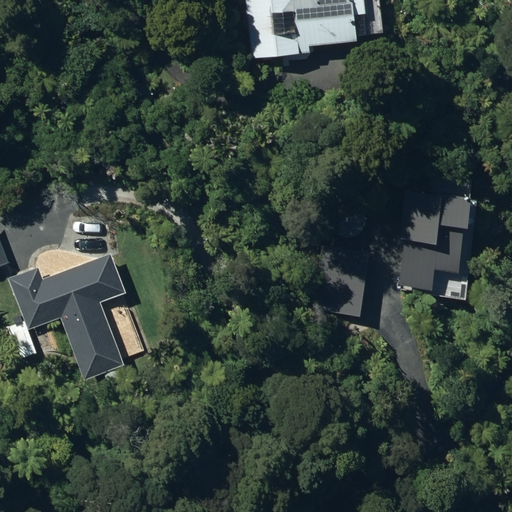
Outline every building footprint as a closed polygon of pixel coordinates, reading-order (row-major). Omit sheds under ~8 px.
[(313,48),(313,39),(362,36),(360,8),(371,6),(370,0),(252,0),(256,52),(313,48)] [(462,183),(414,179),(408,264),(482,270),(493,132),(466,130),(462,183)] [(0,263),(11,259),(0,230),(0,263)] [(40,264),(11,276),(30,327),(67,313),(90,372),(127,358),(103,298),(128,288),(115,254),(47,279),(41,267),(40,264)] [(373,308),(374,261),(327,259),(326,307),(373,308)] [(4,320),(19,356),(36,349),(22,312),(4,320)]
